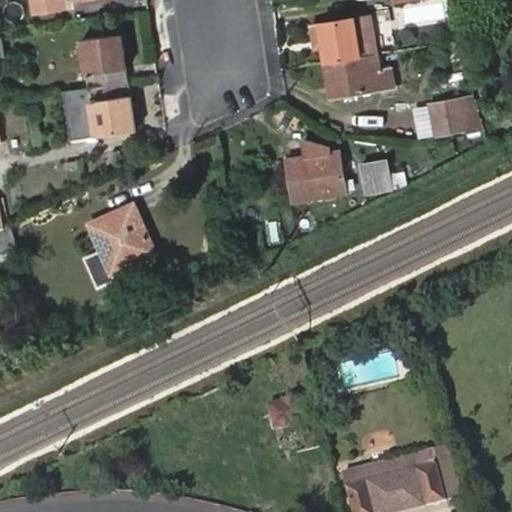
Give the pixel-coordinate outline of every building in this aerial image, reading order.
[(400,1),(400,24),(445,23),(444,0),(400,1)] [(320,22),(327,61),(360,56),(353,17),(320,22)] [(126,83),(128,83),(121,32),(78,39),(86,89),(126,83)] [(360,56),(327,61),(334,95),(396,85),(394,69),(384,70),(381,53),(360,56)] [(67,91),(70,108),(89,105),(93,137),(135,131),(130,98),(128,98),(126,83),(86,89),(67,91)] [(453,137),(486,127),(476,92),(444,102),(453,137)] [(89,105),(75,108),(80,138),(93,137),(89,105)] [(288,158),(295,200),(348,191),(341,149),(288,158)] [(360,163),(368,193),(394,187),(386,157),(360,163)] [(91,228),(100,246),(85,253),(100,287),(120,278),(117,272),(157,253),(138,211),(123,217),(121,213),(91,228)] [(308,489),(333,484),(329,467),(313,396),(271,405),(282,456),(299,452),(308,489)] [(389,474),(386,462),(345,473),(355,511),(394,511),(446,499),(445,496),(463,491),(451,445),(430,451),(433,462),(389,474)] [(430,451),(386,462),(389,474),(433,462),(430,451)]
